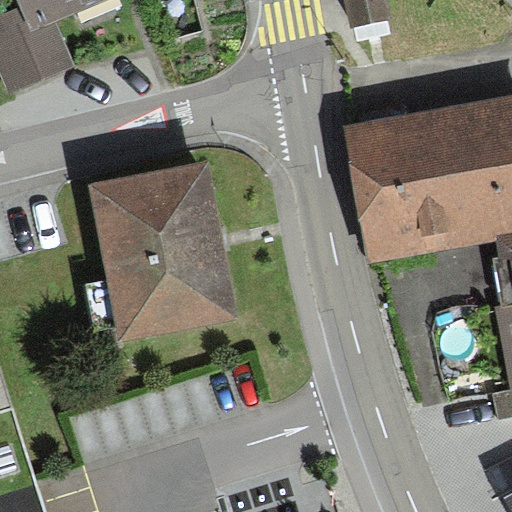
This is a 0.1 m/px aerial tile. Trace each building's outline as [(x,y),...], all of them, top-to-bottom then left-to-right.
[(0,0),(0,55),(16,93),(78,67),(60,24),(116,0),(0,0)] [(382,0),(351,0),(357,35),(388,30),(382,0)] [(349,135),(373,269),(499,244),(511,242),(511,105),(464,114),(349,135)] [(206,169),(90,193),(121,348),(238,325),(221,242),(206,169)] [(511,242),(499,244),(494,263),(502,310),(497,310),(511,390),(490,394),(496,426),(511,422),(511,242)]
